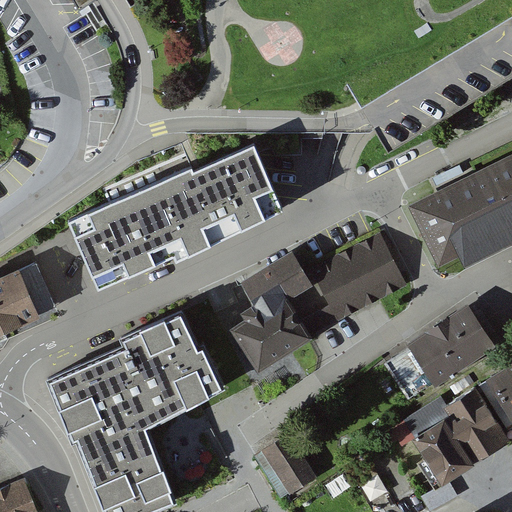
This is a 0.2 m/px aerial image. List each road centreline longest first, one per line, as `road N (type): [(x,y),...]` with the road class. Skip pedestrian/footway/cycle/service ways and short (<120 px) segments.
road 1 (residential): [(0,389),(28,351),(382,190)]
road 2 (residential): [(55,186),(90,174),(123,140),(136,85),(103,0)]
road 3 (unclassified): [(437,299),(254,430)]
road 4 (unknown): [(196,511),(76,329)]
road 5 (residential): [(32,0),(71,93),(70,136),(55,186)]
road 6 (residential): [(382,190),(511,126)]
road 7 (tertiary): [(68,511),(38,445),(0,406)]
road 8 (unclassified): [(382,190),(437,299)]
